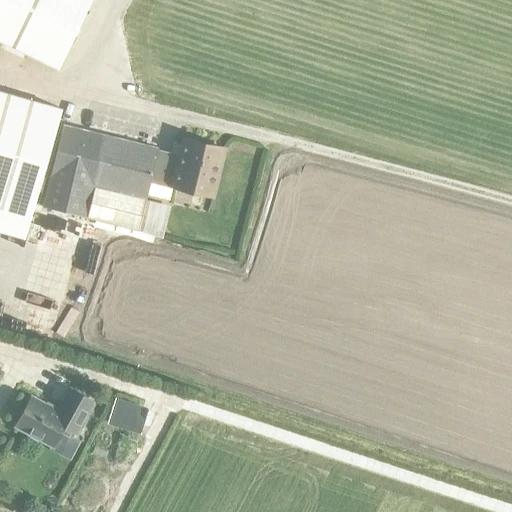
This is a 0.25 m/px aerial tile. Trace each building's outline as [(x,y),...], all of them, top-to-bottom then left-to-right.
[(0,0),(0,41),(57,68),(89,0),(0,0)] [(0,207),(30,216),(61,108),(0,90),(0,207)] [(168,187),(177,152),(63,124),(43,205),(91,217),(99,184),(146,195),(149,183),(168,187)] [(177,152),(168,187),(213,199),(226,146),(182,135),(177,152)] [(99,184),(91,217),(138,229),(146,195),(99,184)] [(96,400),(69,385),(56,407),(31,393),(13,426),(53,449),(61,433),(68,436),(70,433),(76,436),(96,400)]
